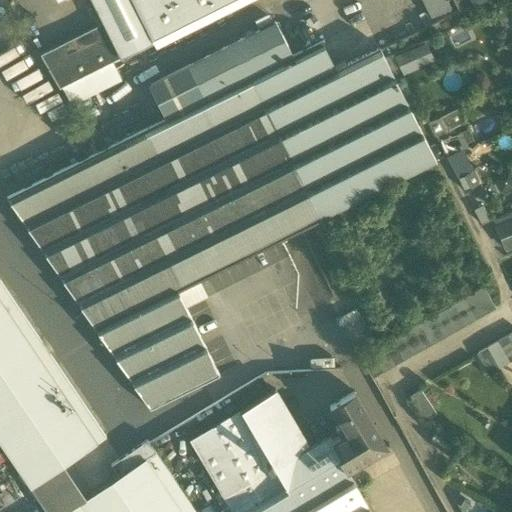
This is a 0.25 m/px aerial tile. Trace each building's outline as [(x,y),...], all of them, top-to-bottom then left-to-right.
[(59,88),(60,87),(112,61),(153,40),(132,0),(91,0),(103,23),(40,54),(40,55),(48,69),(59,88)] [(132,0),(153,40),(156,46),(248,0),(132,0)] [(422,0),(431,17),(449,8),(444,0),(422,0)] [(472,0),(453,0),(459,12),(472,6),(475,4),(472,0)] [(275,22),(189,66),(205,99),(292,55),(275,22)] [(33,40),(37,48),(41,46),(36,38),(33,40)] [(322,43),(292,55),(307,85),(336,70),(322,43)] [(426,43),(410,50),(418,68),(434,61),(426,43)] [(307,85),(263,106),(320,220),(434,163),(436,162),(417,126),(400,91),(379,49),(336,70),(307,85)] [(410,50),(410,49),(394,56),(402,76),(418,69),(418,68),(410,50)] [(263,106),(307,85),(292,55),(205,99),(167,118),(142,130),(157,159),(263,106)] [(71,106),(122,80),(112,61),(60,87),(71,106)] [(167,118),(205,99),(189,66),(150,85),(167,118)] [(486,74),(475,75),(473,84),(477,91),(487,90),(490,82),(486,74)] [(403,97),(411,113),(423,107),(415,91),(403,97)] [(177,291),(320,220),(263,106),(157,159),(142,130),(97,153),(7,198),(95,329),(150,408),(218,375),(177,291)] [(429,121),(436,136),(464,124),(458,109),(429,121)] [(457,178),(472,170),(462,149),(446,156),(457,178)] [(472,170),(457,178),(463,191),(481,182),(474,170),(472,170)] [(511,177),(509,171),(494,178),(500,192),(511,187),(511,177)] [(491,221),(483,205),(473,210),(481,226),(491,221)] [(493,221),(506,249),(511,246),(511,213),(493,221)] [(0,281),(0,444),(30,489),(63,466),(106,437),(0,281)] [(483,287),(473,293),(485,314),(495,308),(483,287)] [(473,293),(463,298),(475,320),(485,314),(473,293)] [(463,298),(453,304),(465,325),(475,320),(463,298)] [(453,304),(443,310),(454,331),(465,325),(453,304)] [(443,310),(433,316),(444,337),(454,331),(443,310)] [(433,316),(422,321),(434,343),(444,337),(433,316)] [(422,321),(412,327),(424,348),(434,343),(422,321)] [(412,327),(402,333),(414,354),(424,348),(412,327)] [(511,332),(507,335),(497,341),(487,347),(477,353),(489,373),(498,368),(499,368),(501,366),(509,362),(511,360),(511,332)] [(402,333),(392,339),(403,360),(414,354),(402,333)] [(392,339),(382,344),(393,365),(403,360),(392,339)] [(382,344),(372,350),(383,371),(393,365),(382,344)] [(372,378),(383,371),(372,350),(360,357),(372,377),(372,378)] [(498,368),(506,381),(511,385),(511,372),(501,366),(499,368),(498,368)] [(276,390),(262,398),(296,457),(310,448),(276,390)] [(409,398),(424,421),(436,414),(421,390),(409,398)] [(370,511),(355,485),(347,471),(387,447),(378,434),(354,392),(331,406),(341,424),(336,427),(341,436),(334,441),(331,436),(310,448),(296,457),(262,398),(190,441),(231,511),(370,511)] [(429,441),(451,453),(457,442),(436,430),(429,441)] [(110,465),(118,477),(155,452),(147,440),(110,465)] [(195,511),(155,452),(118,477),(86,499),(78,505),(83,511),(195,511)] [(86,499),(63,466),(30,489),(43,508),(45,511),(83,511),(78,505),(86,499)]
